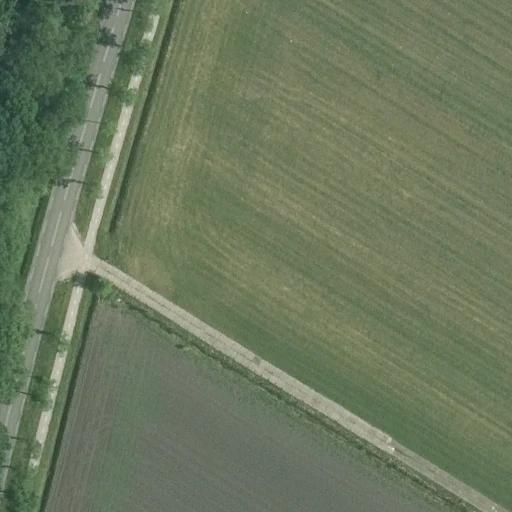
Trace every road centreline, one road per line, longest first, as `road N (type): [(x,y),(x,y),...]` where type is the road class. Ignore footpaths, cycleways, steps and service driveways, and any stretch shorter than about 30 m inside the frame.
road 1 (track): [(85,261),(492,511)]
road 2 (primary): [(0,450),(121,0)]
